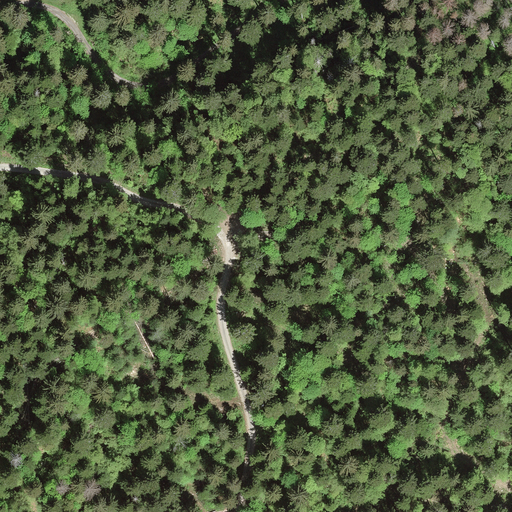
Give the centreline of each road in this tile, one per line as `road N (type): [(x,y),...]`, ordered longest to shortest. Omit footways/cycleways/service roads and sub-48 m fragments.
road 1 (unclassified): [(242,511),(251,421),(223,325),(222,234),(184,209),(107,184),(0,168)]
road 2 (unclassified): [(0,3),(47,8),(100,65),(141,86),(162,83),(281,0)]
